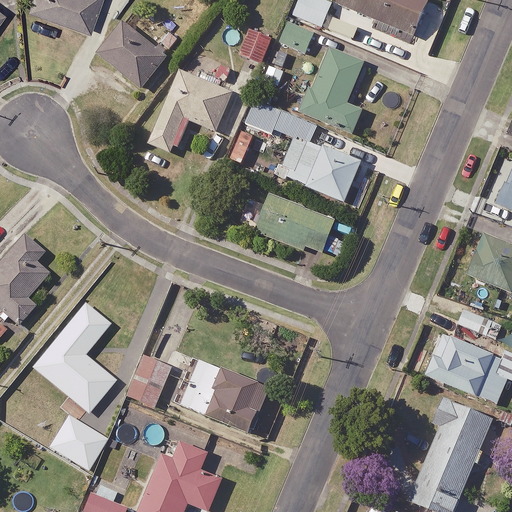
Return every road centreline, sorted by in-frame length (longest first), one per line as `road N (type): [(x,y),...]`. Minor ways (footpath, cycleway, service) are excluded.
road 1 (residential): [(35,133),(108,212),(142,236),(372,327)]
road 2 (residential): [(507,0),(372,327)]
road 3 (residential): [(372,327),(294,511)]
